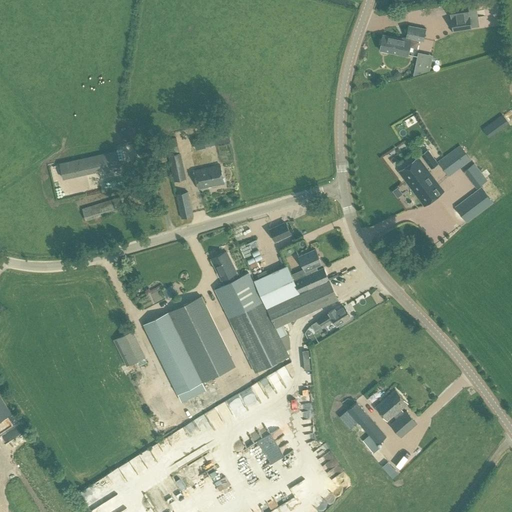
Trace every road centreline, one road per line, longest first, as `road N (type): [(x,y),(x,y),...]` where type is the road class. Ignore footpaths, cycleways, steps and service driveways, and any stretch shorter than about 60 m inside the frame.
road 1 (unclassified): [(0,261),(39,268),(90,261),(342,185)]
road 2 (tertiary): [(511,429),(368,258),(342,185)]
road 3 (tertiary): [(342,185),(343,82),(369,0)]
road 4 (unknown): [(383,277),(311,316),(295,392)]
road 5 (unknown): [(142,511),(151,477),(189,442),(248,415)]
road 6 (unknown): [(295,392),(295,434),(313,475),(295,511)]
road 7 (unknown): [(359,243),(404,214),(430,209),(462,175)]
